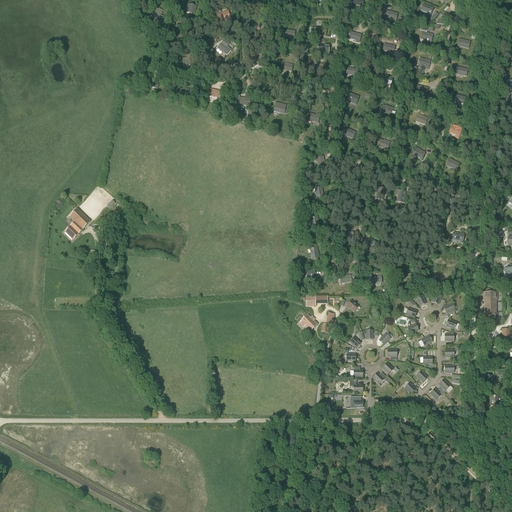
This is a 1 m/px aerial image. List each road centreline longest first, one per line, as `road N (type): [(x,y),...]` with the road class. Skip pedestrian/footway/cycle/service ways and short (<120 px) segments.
road 1 (track): [(473,442),(473,275),(493,44),(458,0)]
road 2 (unclassified): [(369,420),(0,421)]
road 3 (track): [(342,0),(331,155),(480,204)]
road 4 (track): [(345,163),(333,232),(347,258),(376,265),(395,253),(437,247)]
road 5 (track): [(247,0),(240,57),(248,85),(334,93)]
road 6 (unknown): [(315,420),(337,318),(328,306)]
